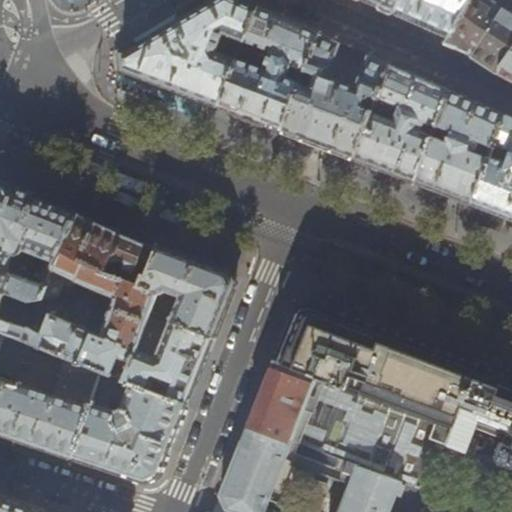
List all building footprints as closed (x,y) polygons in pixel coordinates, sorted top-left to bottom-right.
[(244,40),(258,7),(242,0),(213,0),(174,23),(121,55),(122,69),(124,70),(197,98),(208,102),(219,106),(236,59),(244,40)] [(365,0),(375,4),(394,13),(399,0),(365,0)] [(399,0),(394,13),(402,16),(449,37),(469,0),(399,0)] [(469,0),(449,37),(445,46),(468,54),(471,57),(502,8),(493,3),(495,0),(469,0)] [(263,69),(236,59),(219,106),(224,108),(282,130),(300,83),(294,81),(299,68),(305,70),(319,33),(258,7),(244,40),(270,50),(263,69)] [(511,11),(511,13),(502,8),(471,57),(475,59),(497,73),(511,51),(511,11)] [(300,83),(282,130),(324,146),(355,158),(390,65),(368,55),(355,87),(328,76),(341,43),(319,33),(305,70),(300,83)] [(511,51),(497,73),(501,75),(511,80),(511,51)] [(390,65),(355,158),(362,160),(375,165),(416,181),(450,91),(422,79),(390,65)] [(192,111),(197,98),(124,70),(119,84),(192,111)] [(492,151),(495,142),(505,116),(464,98),(450,91),(416,181),(448,193),(472,202),(492,151)] [(472,202),(507,215),(511,217),(511,118),(505,116),(495,142),(511,147),(511,148),(507,162),(503,160),(504,156),(492,151),(472,202)] [(6,290),(7,291),(31,301),(43,298),(61,252),(78,217),(79,213),(43,200),(0,183),(0,289),(5,291),(6,290)] [(507,215),(472,202),(468,213),(503,226),(507,215)] [(78,217),(61,252),(139,286),(143,275),(146,275),(157,248),(148,246),(78,217)] [(159,244),(157,248),(146,275),(143,275),(139,286),(156,294),(156,296),(165,292),(178,297),(169,321),(213,339),(235,284),(232,277),(229,270),(191,256),(159,244)] [(117,356),(132,361),(136,349),(156,296),(156,294),(139,286),(61,252),(43,298),(47,299),(59,296),(59,295),(65,297),(69,285),(73,287),(77,279),(116,296),(101,336),(51,315),(43,335),(30,329),(29,329),(0,319),(0,308),(7,291),(6,290),(5,291),(0,289),(0,331),(5,334),(31,343),(49,350),(58,353),(68,357),(103,371),(116,376),(119,365),(115,363),(117,356)] [(391,508),(401,511),(421,511),(425,507),(439,472),(450,447),(467,452),(477,426),(504,437),(502,443),(481,435),(473,454),(511,466),(511,375),(500,371),(414,339),(343,312),(316,302),(307,301),(302,303),(296,307),(294,309),(281,341),(283,342),(281,347),(279,352),(269,374),(312,390),(292,441),(313,448),(306,466),(317,470),(318,467),(331,471),(330,475),(340,479),(342,475),(351,479),(355,470),(400,486),(391,508)] [(125,379),(125,380),(187,404),(190,397),(213,339),(169,321),(155,356),(136,349),(132,361),(125,379)] [(31,343),(5,334),(2,342),(0,347),(0,371),(14,376),(19,361),(25,362),(31,343)] [(103,371),(68,357),(55,396),(0,377),(0,433),(23,441),(73,458),(103,371)] [(187,404),(125,380),(125,379),(116,376),(103,371),(73,458),(112,471),(145,482),(152,478),(159,475),(184,412),(187,404)] [(312,390),(269,374),(245,434),(220,495),(221,498),(227,509),(235,511),(264,511),(292,441),(312,390)] [(355,470),(351,479),(338,511),(401,511),(391,508),(400,486),(355,470)] [(439,511),(452,482),(452,479),(451,477),(449,476),(439,472),(425,507),(421,511),(439,511)] [(0,496),(0,511),(47,511),(11,500),(0,496)]
